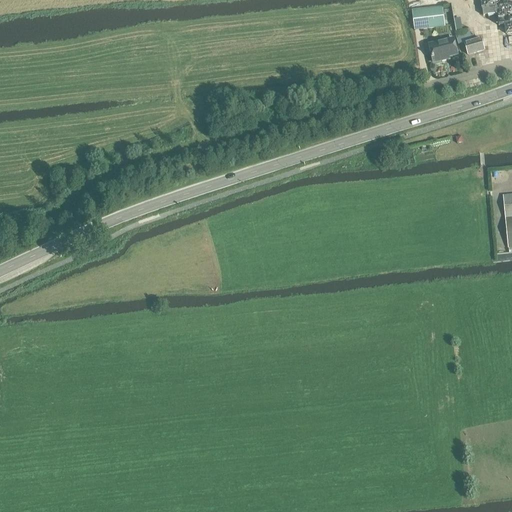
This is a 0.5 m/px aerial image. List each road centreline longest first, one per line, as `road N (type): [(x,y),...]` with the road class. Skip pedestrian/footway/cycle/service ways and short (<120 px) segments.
road 1 (tertiary): [(0,271),(127,214),(511,89)]
road 2 (track): [(418,90),(132,166),(52,211),(0,223)]
